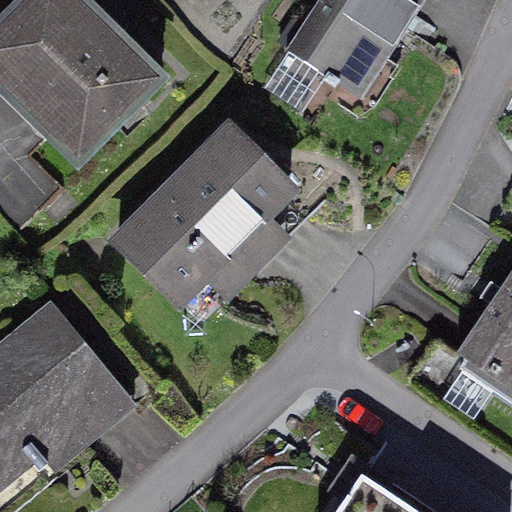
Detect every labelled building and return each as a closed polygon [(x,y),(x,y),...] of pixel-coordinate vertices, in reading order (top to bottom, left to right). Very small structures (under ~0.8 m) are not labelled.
[(72,0),(32,0),(0,32),(0,78),(79,158),(155,84),(72,0)] [(323,0),(290,54),(366,101),(429,0),(323,0)] [(228,121),(112,241),(196,322),(312,202),(228,121)] [(511,269),(511,270),(449,366),(511,406),(511,269)] [(48,322),(0,362),(0,484),(40,451),(50,462),(118,404),(48,322)] [(414,511),(363,480),(343,511),(414,511)]
